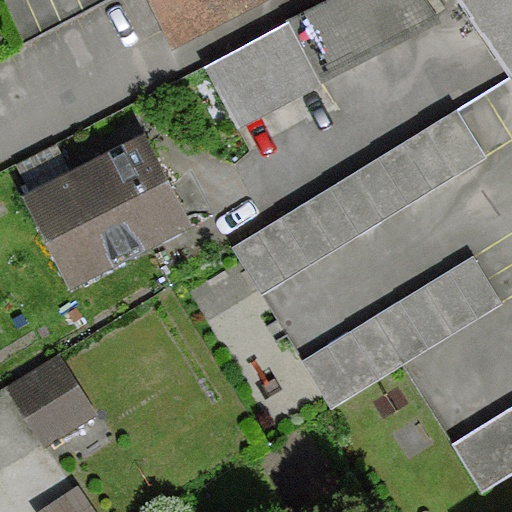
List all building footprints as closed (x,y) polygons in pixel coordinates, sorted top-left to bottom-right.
[(151,0),(176,47),(268,0),(151,0)] [(422,0),(338,0),(210,70),(241,126),(434,21),(422,0)] [(511,57),(511,0),(464,0),(505,62),(511,57)] [(455,110),(234,248),(261,292),(483,154),(455,110)] [(140,135),(23,197),(70,286),(187,224),(140,135)] [(472,258),(306,363),(333,405),(401,362),(499,301),(472,258)] [(45,438),(100,407),(65,346),(10,378),(45,438)] [(511,470),(511,408),(454,445),(481,489),(511,470)]
